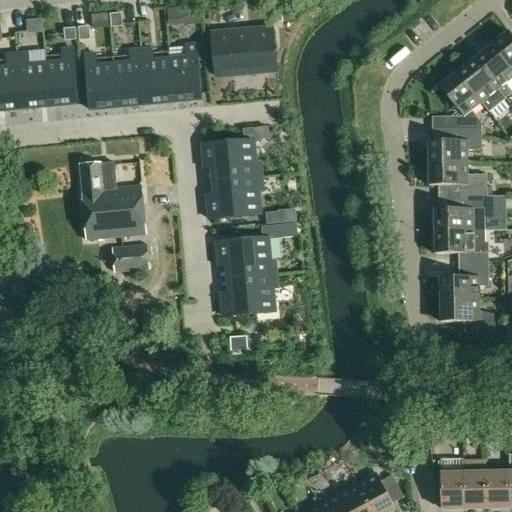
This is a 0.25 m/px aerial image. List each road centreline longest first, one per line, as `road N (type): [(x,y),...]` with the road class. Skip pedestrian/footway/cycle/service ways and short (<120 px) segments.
road 1 (residential): [(511,353),(422,346),(388,109),(417,61),(491,0)]
road 2 (residential): [(185,119),(205,332)]
road 3 (residential): [(0,143),(185,119)]
road 4 (residential): [(59,511),(25,390),(0,355)]
